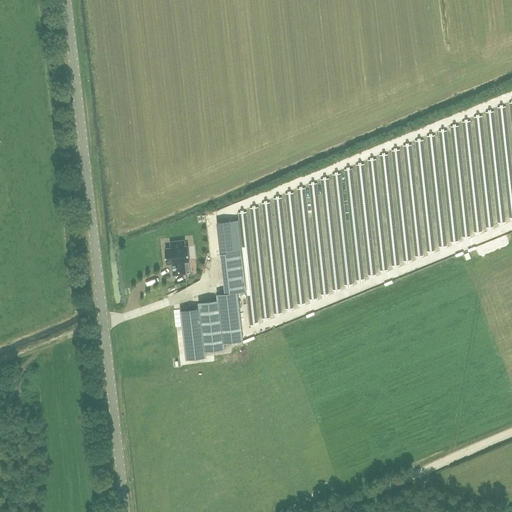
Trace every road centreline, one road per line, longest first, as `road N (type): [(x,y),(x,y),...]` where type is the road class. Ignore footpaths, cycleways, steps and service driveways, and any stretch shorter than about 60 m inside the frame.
road 1 (unclassified): [(125,511),(66,0)]
road 2 (track): [(511,431),(318,511)]
